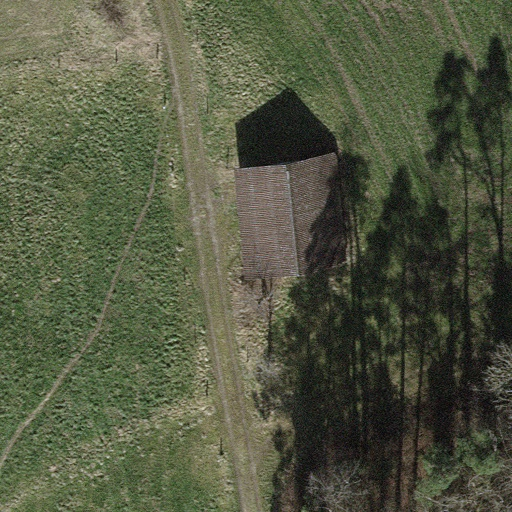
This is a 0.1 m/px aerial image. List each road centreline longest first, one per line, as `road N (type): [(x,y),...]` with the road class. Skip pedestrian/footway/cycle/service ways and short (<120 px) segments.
road 1 (track): [(167,0),(189,61),(238,448),(254,511)]
road 2 (track): [(244,474),(309,417),(511,340)]
